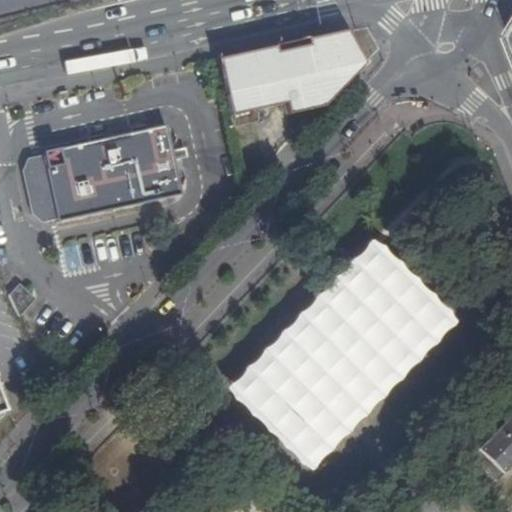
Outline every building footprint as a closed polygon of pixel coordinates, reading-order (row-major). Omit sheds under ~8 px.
[(324,108),(364,65),(345,33),(306,42),(307,47),(274,55),(273,49),(218,62),(231,117),(255,112),(255,110),(285,104),(288,115),(324,108)] [(258,123),(255,112),(231,117),(233,129),(258,123)] [(135,205),(180,196),(170,151),(165,127),(146,131),(133,134),(120,137),(135,205)] [(170,151),(180,196),(181,195),(177,178),(181,177),(179,170),(176,171),(173,160),(171,151),(166,127),(165,127),(170,151)] [(81,218),(135,205),(120,137),(102,141),(89,144),(57,150),(81,218)] [(171,151),(173,160),(181,158),(179,149),(171,151)] [(56,223),(81,218),(57,150),(41,154),(42,157),(55,220),(56,223)] [(40,223),(55,220),(42,157),(26,160),(19,171),(29,216),(40,223)] [(386,235),(241,384),(327,473),(471,311),(386,235)] [(0,274),(0,276),(15,310),(35,301),(14,268),(0,274)] [(470,459),(483,471),(495,483),(511,465),(511,422),(508,419),(470,459)] [(478,476),(483,471),(470,459),(466,464),(478,476)]
